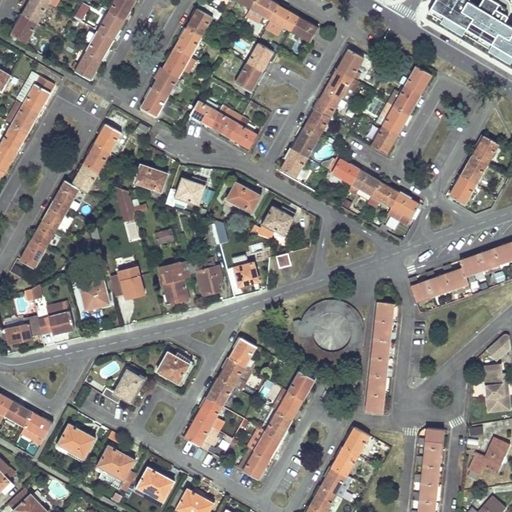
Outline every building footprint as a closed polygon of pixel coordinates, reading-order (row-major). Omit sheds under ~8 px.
[(23,16),(38,24),(49,4),(42,0),(32,0),(28,7),(27,6),(22,15),(23,16)] [(115,0),(110,11),(124,20),(130,10),(131,10),(132,9),(136,0),(135,0),(115,0)] [(236,0),(245,5),(251,8),(255,0),(236,0)] [(263,15),(270,19),(278,6),(269,1),(268,0),(255,0),(251,8),(263,15)] [(434,0),(427,12),(511,63),(511,28),(493,16),(500,4),(492,0),(482,0),(479,6),(470,0),(434,0)] [(84,21),(90,6),(82,2),(75,18),(84,21)] [(199,9),(218,20),(221,14),(201,2),(198,8),(199,9)] [(288,10),(279,5),(278,6),(270,19),(266,28),(277,34),(282,26),(290,31),(297,17),(288,11),(288,10)] [(251,8),(246,16),(259,23),(263,15),(251,8)] [(215,24),(218,20),(199,9),(193,20),(192,19),(187,28),(188,29),(202,37),(211,21),(215,24)] [(124,20),(110,11),(98,31),(113,40),(118,30),(119,31),(120,30),(125,20),(124,20)] [(27,43),(38,24),(23,16),(20,21),(17,26),(16,26),(11,34),(27,43)] [(297,17),(290,31),(311,42),(318,29),(308,23),(309,22),(298,16),(297,17)] [(190,57),(202,37),(188,29),(182,39),(181,39),(175,49),(176,49),(190,57)] [(98,31),(87,52),(101,60),(107,49),(108,50),(110,48),(114,40),(113,40),(98,31)] [(247,63),(261,71),(266,61),(268,62),(271,57),(274,52),(258,43),(247,63)] [(196,60),(190,57),(176,49),(170,59),(169,59),(164,68),(165,69),(179,77),(187,63),(193,66),(196,60)] [(345,59),(339,70),(353,78),(357,72),(365,57),(349,49),(344,58),(345,59)] [(90,79),(96,70),(97,70),(103,60),(101,60),(87,52),(79,65),(76,71),(90,79)] [(256,81),(261,71),(247,63),(236,83),(251,92),(254,88),(257,82),(256,81)] [(416,66),(405,86),(419,94),(424,85),(426,86),(432,75),(416,66)] [(174,86),(179,77),(165,69),(159,79),(158,78),(152,89),(154,89),(168,97),(174,86)] [(0,90),(2,92),(11,77),(0,70),(0,90)] [(348,87),(353,78),(339,70),(333,81),(332,80),(326,89),(342,98),(348,87)] [(23,96),(20,101),(24,104),(40,76),(33,72),(20,94),(23,96)] [(24,104),(38,113),(44,103),(45,104),(55,86),(40,76),(24,104)] [(401,94),(393,106),(409,115),(415,105),(414,104),(419,94),(405,86),(401,94)] [(349,102),(355,92),(348,87),(342,98),(349,102)] [(157,117),(168,97),(154,89),(148,99),(147,98),(141,108),(157,117)] [(317,109),(331,118),(342,98),(326,89),(321,98),(323,99),(317,109)] [(401,94),(395,91),(388,103),(393,106),(401,94)] [(211,125),(219,111),(199,100),(191,114),(201,120),(201,121),(210,126),(211,125)] [(13,123),(23,106),(16,103),(7,119),(13,123)] [(388,103),(381,116),(386,119),(393,106),(388,103)] [(12,124),(28,133),(34,123),(33,123),(38,113),(24,104),(23,106),(13,123),(12,124)] [(227,108),(222,105),(219,111),(224,114),(227,108)] [(409,115),(393,106),(386,119),(382,126),(397,134),(402,124),(404,125),(409,115)] [(157,117),(141,108),(139,112),(155,120),(157,117)] [(224,114),(219,111),(211,125),(222,131),(221,132),(225,135),(230,138),(231,136),(238,123),(242,116),(227,108),(224,114)] [(320,138),(331,118),(317,109),(310,120),(309,119),(304,129),(320,138)] [(238,123),(231,136),(242,143),(241,144),(251,149),(259,134),(238,123)] [(23,143),(28,133),(12,124),(1,144),(16,152),(22,143),(23,143)] [(94,144),(96,144),(110,153),(121,132),(107,124),(101,135),(99,135),(94,144)] [(140,124),(138,127),(136,131),(144,136),(148,128),(140,124)] [(391,144),(397,134),(382,126),(371,146),(387,155),(390,150),(392,145),(391,144)] [(318,140),(320,138),(304,129),(299,138),(300,138),(294,149),(308,157),(318,140)] [(473,156),(474,156),(488,164),(499,144),(485,136),(479,147),(478,146),(473,156)] [(0,178),(2,179),(11,163),(10,163),(16,152),(1,144),(0,146),(0,145),(0,178)] [(84,164),(99,173),(104,163),(110,153),(96,144),(89,156),(88,156),(83,164),(84,164)] [(297,178),(308,157),(294,149),(288,160),(287,159),(281,169),(297,178)] [(461,175),(463,176),(477,184),(488,164),(474,156),(471,162),(468,167),(467,167),(461,175)] [(331,173),(352,185),(359,172),(359,171),(349,165),(349,164),(337,157),(336,159),(330,170),(329,170),(332,172),(331,173)] [(322,165),(330,170),(336,159),(333,158),(332,159),(330,159),(328,160),(326,161),(325,161),(324,161),(322,165)] [(87,193),(99,173),(84,164),(78,175),(77,175),(72,184),(80,189),(87,193)] [(152,168),(147,166),(141,164),(135,180),(145,184),(144,186),(153,189),(162,192),(167,177),(151,171),(152,168)] [(167,177),(168,174),(152,168),(151,171),(167,177)] [(360,189),(372,196),(380,181),(371,176),(370,177),(359,172),(352,185),(360,189)] [(477,184),(463,176),(456,187),(455,186),(450,196),(465,205),(477,184)] [(197,183),(191,181),(183,178),(180,186),(178,191),(171,189),(166,204),(172,206),(173,207),(175,199),(177,194),(189,199),(188,201),(199,205),(207,183),(199,180),(197,183)] [(73,201),(80,189),(72,184),(69,182),(67,181),(61,192),(59,191),(54,200),(55,201),(68,209),(69,208),(73,201)] [(372,196),(368,202),(378,208),(381,201),(391,207),(399,194),(389,188),(389,187),(380,181),(372,196)] [(237,182),(233,189),(229,196),(238,202),(236,204),(252,213),(260,199),(246,190),(247,188),(237,182)] [(360,189),(352,185),(348,192),(356,196),(360,189)] [(132,201),(129,191),(119,188),(115,187),(125,220),(136,217),(135,213),(134,208),(132,201)] [(260,199),(261,197),(247,188),(246,190),(260,199)] [(189,199),(177,194),(175,199),(187,203),(188,201),(189,199)] [(399,194),(391,207),(402,213),(398,220),(408,226),(420,204),(410,199),(409,200),(399,194)] [(65,215),(68,209),(55,201),(49,212),(48,211),(42,221),(44,221),(57,229),(57,228),(65,215)] [(73,201),(69,208),(75,212),(79,204),(73,201)] [(250,233),(257,235),(269,240),(274,229),(285,235),(296,214),(289,210),(287,214),(280,210),(273,206),(260,230),(254,226),(250,233)] [(65,233),(73,220),(65,215),(57,228),(65,233)] [(46,249),(57,229),(44,221),(38,232),(36,231),(31,240),(33,241),(46,249)] [(215,223),(206,225),(208,231),(217,228),(216,224),(215,223)] [(217,228),(220,242),(228,240),(224,227),(216,224),(217,228)] [(101,240),(97,228),(91,229),(94,242),(101,240)] [(216,243),(220,242),(217,228),(208,231),(211,244),(216,243)] [(173,240),(172,235),(171,230),(156,234),(159,243),(173,240)] [(34,268),(46,249),(33,241),(26,252),(25,251),(20,260),(34,268)] [(426,273),(427,276),(428,279),(417,283),(415,277),(408,279),(416,302),(469,283),(466,275),(483,269),(500,263),(511,258),(511,241),(460,260),(463,267),(452,271),(449,264),(443,266),(446,273),(435,277),(432,270),(426,273)] [(288,253),(277,256),(280,267),(291,264),(288,253)] [(215,267),(214,262),(213,257),(194,262),(197,272),(203,295),(219,291),(218,286),(217,282),(223,281),(219,266),(215,267)] [(197,272),(194,262),(187,264),(190,274),(197,272)] [(251,277),(257,275),(254,262),(234,267),(239,286),(252,283),(251,277)] [(179,263),(169,266),(159,268),(168,304),(189,299),(183,278),(190,276),(190,274),(187,264),(187,263),(180,264),(179,263)] [(500,263),(483,269),(485,273),(502,267),(500,263)] [(133,295),(133,296),(133,297),(145,294),(140,276),(122,281),(120,274),(111,277),(116,296),(124,294),(125,296),(133,295)] [(85,310),(97,307),(110,304),(104,279),(79,286),(85,310)] [(42,298),(39,285),(36,287),(32,290),(34,300),(42,298)] [(302,321),(301,324),(299,320),(294,322),(299,335),(299,338),(300,341),(301,343),(302,346),(303,348),(304,350),(306,352),(307,354),(309,356),(311,358),(313,360),(315,361),(318,362),(320,363),(322,364),(324,364),(326,365),(329,365),(331,365),(333,365),(336,365),(338,365),(340,364),(343,364),(345,363),(347,362),(349,360),(351,359),(353,358),(355,356),(357,354),(358,352),(360,350),(361,348),(362,346),(363,344),(363,341),(364,339),(364,337),(365,334),(365,332),(364,329),(364,327),(363,324),(363,322),(362,320),(361,318),(359,316),(358,314),(356,312),(355,310),(346,319),(348,320),(349,322),(350,324),(351,325),(351,327),(352,329),(352,331),(352,333),(352,335),(352,337),(351,339),(351,341),(350,343),(348,345),(347,346),(346,348),(344,349),(343,350),(341,351),(339,352),(337,352),(335,353),(333,353),(331,353),(329,353),(327,352),(325,352),(324,351),(322,350),(320,349),(319,348),(317,346),(316,345),(315,343),(314,341),(313,339),(313,337),(312,335),(312,334),(312,332),(312,330),(313,327),(314,326),(314,324),(315,322),(317,320),(318,319),(319,318),(321,316),(323,315),(324,315),(326,314),(328,313),(330,313),(332,313),(334,313),(336,313),(338,314),(340,314),(345,303),(342,302),(340,301),(337,301),(335,300),(333,300),(330,300),(328,301),(325,301),(323,302),(320,302),(318,303),(316,305),(314,306),(312,307),(310,309),(308,311),(307,313),(305,315),(304,317),(303,319),(302,321)] [(366,411),(374,412),(383,413),(395,303),(378,301),(366,411)] [(345,303),(340,314),(342,315),(343,316),(345,317),(346,319),(355,310),(353,308),(351,307),(349,305),(347,304),(345,303)] [(70,311),(59,314),(49,317),(53,335),(74,329),(70,311)] [(7,327),(3,328),(0,328),(0,336),(2,343),(23,338),(32,337),(42,334),(38,315),(24,318),(25,323),(7,327)] [(24,318),(6,322),(7,327),(25,323),(24,318)] [(506,334),(498,341),(507,351),(510,348),(511,348),(509,337),(509,336),(509,335),(508,335),(508,334),(507,334),(506,334)] [(238,349),(244,339),(241,338),(237,345),(236,348),(238,349)] [(245,366),(256,346),(244,339),(238,349),(236,348),(230,357),(232,359),(245,366)] [(498,341),(487,351),(496,361),(507,351),(498,341)] [(180,383),(186,372),(192,362),(183,357),(182,360),(175,356),(168,352),(158,371),(180,383)] [(226,369),(232,359),(230,357),(224,368),(226,369)] [(234,386),(245,366),(232,359),(226,369),(224,368),(223,370),(218,377),(221,379),(215,389),(213,387),(210,391),(207,397),(210,399),(222,406),(232,389),(234,386)] [(501,365),(484,367),(488,397),(487,398),(489,413),(510,410),(508,395),(503,396),(502,385),(507,385),(506,375),(503,375),(501,365)] [(234,386),(239,389),(241,390),(246,381),(245,380),(251,369),(245,366),(234,386)] [(118,403),(120,400),(121,397),(130,401),(143,379),(127,370),(114,393),(106,388),(102,394),(118,403)] [(300,371),(289,390),(300,397),(306,387),(309,388),(314,379),(300,371)] [(215,389),(221,379),(218,377),(213,387),(215,389)] [(300,397),(303,398),(307,391),(309,388),(306,387),(300,397)] [(277,410),(289,417),(295,407),(297,409),(303,398),(300,397),(289,390),(282,401),(277,410)] [(0,393),(0,413),(5,416),(13,402),(3,397),(2,396),(3,395),(0,393)] [(201,407),(204,409),(210,399),(207,397),(202,406),(201,407)] [(278,398),(273,408),(277,410),(282,401),(278,398)] [(199,418),(211,425),(218,413),(224,416),(227,410),(222,407),(222,406),(210,399),(204,409),(201,407),(199,412),(196,417),(199,418)] [(5,416),(25,427),(33,413),(25,408),(24,408),(22,407),(13,402),(5,416)] [(266,430),(277,410),(273,408),(261,428),(262,428),(266,430)] [(292,418),(289,417),(277,410),(266,430),(278,437),(284,427),(286,428),(292,418)] [(45,439),(53,425),(43,419),(42,419),(43,418),(33,413),(25,427),(22,432),(31,437),(34,432),(40,436),(45,439)] [(190,427),(193,428),(199,418),(196,417),(190,427)] [(200,446),(211,425),(199,418),(193,428),(190,427),(184,437),(200,446)] [(82,449),(82,451),(81,452),(86,455),(95,439),(69,425),(59,444),(77,454),(80,448),(82,449)] [(284,432),(286,428),(284,427),(278,437),(280,439),(284,432)] [(343,446),(344,447),(358,455),(370,435),(356,427),(349,438),(348,437),(347,439),(343,446)] [(280,439),(278,437),(266,430),(262,428),(260,432),(264,434),(255,450),(267,457),(270,452),(273,447),(275,448),(280,439)] [(421,482),(421,488),(420,494),(413,493),(412,500),(419,501),(418,511),(435,511),(444,430),(427,428),(426,439),(419,439),(418,445),(425,446),(424,457),(417,457),(416,463),(424,464),(422,476),(415,476),(414,481),(421,482)] [(45,439),(40,436),(34,432),(31,437),(22,432),(21,434),(42,445),(45,439)] [(480,475),(482,471),(484,466),(498,472),(510,444),(494,437),(485,457),(476,453),(468,470),(480,475)] [(82,461),(86,455),(81,452),(82,451),(82,449),(80,448),(77,454),(59,444),(57,447),(82,461)] [(121,470),(124,472),(127,474),(122,482),(116,479),(113,485),(126,492),(136,474),(129,470),(135,460),(109,445),(109,446),(106,451),(98,465),(118,476),(121,470)] [(238,467),(243,470),(255,450),(250,447),(238,467)] [(275,448),(273,447),(270,452),(267,457),(269,458),(273,451),(275,448)] [(333,467),(347,475),(358,455),(344,447),(338,458),(336,457),(332,466),(333,467)] [(269,458),(267,457),(255,450),(243,470),(255,477),(261,467),(264,468),(270,458),(269,458)] [(0,491),(2,490),(3,492),(5,493),(13,485),(7,479),(3,474),(9,469),(10,469),(0,459),(0,491)] [(124,472),(121,470),(118,476),(98,465),(96,468),(116,479),(122,482),(127,474),(124,472)] [(156,497),(157,494),(159,491),(166,495),(174,481),(149,467),(138,487),(156,497)] [(261,467),(255,477),(258,479),(263,469),(264,468),(261,467)] [(336,495),(347,475),(333,467),(327,478),(325,477),(320,486),(322,487),(336,495)] [(7,479),(13,473),(9,469),(3,474),(7,479)] [(161,504),(166,495),(159,491),(157,494),(156,497),(138,487),(136,490),(161,504)] [(318,511),(326,511),(336,495),(322,487),(319,492),(316,498),(314,497),(309,507),(310,507),(318,511)] [(27,490),(25,488),(9,503),(15,509),(13,511),(14,511),(48,511),(50,511),(42,503),(40,504),(31,494),(25,500),(23,497),(27,494),(27,490)] [(209,511),(214,503),(187,489),(186,492),(179,489),(170,504),(177,508),(184,511),(209,511)] [(502,511),(506,508),(493,496),(478,511),(477,511),(472,507),(467,511),(502,511)]
